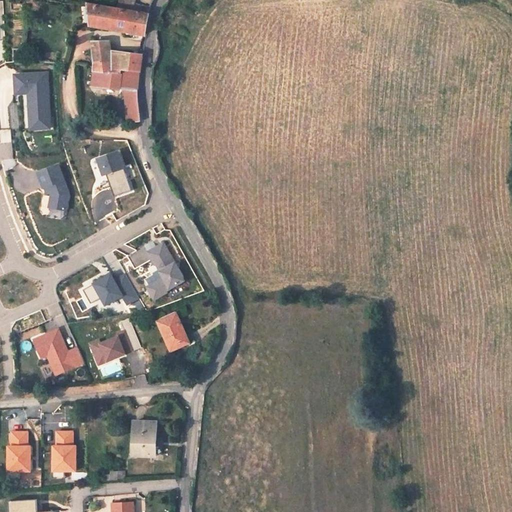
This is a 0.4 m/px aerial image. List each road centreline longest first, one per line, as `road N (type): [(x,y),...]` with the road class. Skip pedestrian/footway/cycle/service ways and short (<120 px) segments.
road 1 (unclassified): [(162,0),(144,53),(145,129),(230,313),(224,352),(194,399)]
road 2 (unclassified): [(194,399),(166,391),(0,404)]
